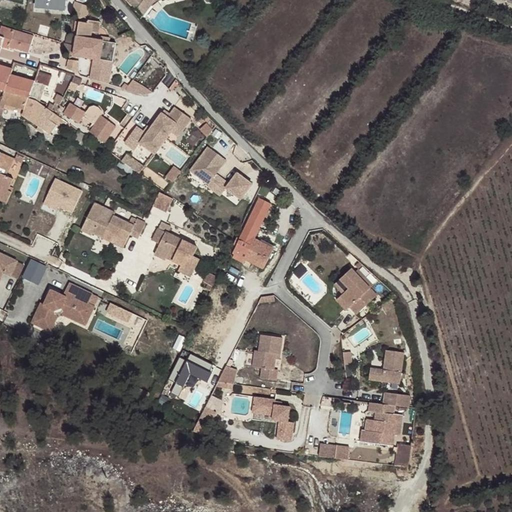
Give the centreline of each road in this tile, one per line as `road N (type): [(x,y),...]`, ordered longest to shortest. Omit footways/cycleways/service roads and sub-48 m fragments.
road 1 (track): [(511,472),(480,480),(419,265),(511,145)]
road 2 (unclassified): [(313,210),(406,289),(426,359),(428,436),(403,511)]
road 3 (residential): [(313,210),(234,137),(117,0)]
road 4 (residential): [(343,387),(321,383),(327,336),(273,285),(313,210)]
